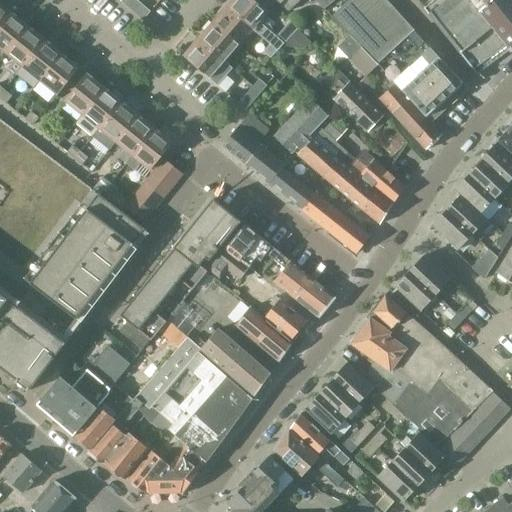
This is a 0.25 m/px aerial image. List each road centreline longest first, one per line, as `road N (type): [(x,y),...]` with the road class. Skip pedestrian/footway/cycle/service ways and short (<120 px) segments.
road 1 (residential): [(367,285),(213,161),(83,335)]
road 2 (residential): [(199,511),(367,285)]
road 3 (residential): [(409,220),(511,86)]
road 4 (tertiary): [(125,511),(0,411)]
road 5 (residential): [(511,311),(409,220)]
